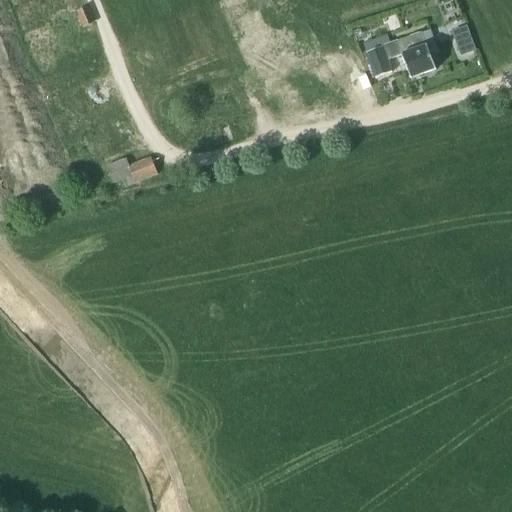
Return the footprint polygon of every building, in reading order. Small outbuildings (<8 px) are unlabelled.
[(87,9),(76,14),(83,30),(93,25),(87,9)] [(248,59),(275,48),(263,19),(236,30),(248,59)] [(409,80),(435,71),(426,48),(421,34),(365,53),(374,79),(391,74),(386,62),(401,57),(409,80)] [(121,105),(111,84),(95,91),(105,112),(121,105)] [(106,169),(113,184),(121,181),(124,189),(157,176),(150,159),(128,168),(126,161),(106,169)]
